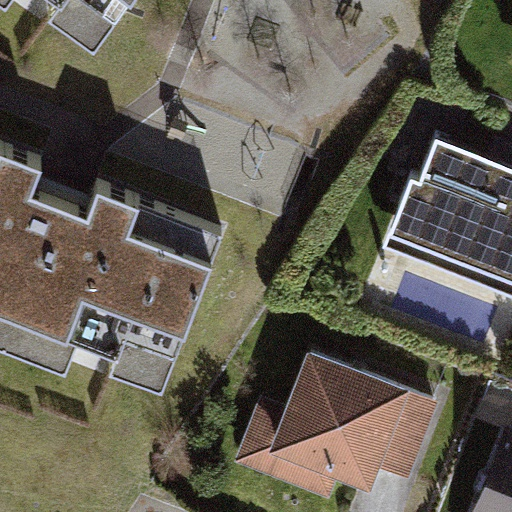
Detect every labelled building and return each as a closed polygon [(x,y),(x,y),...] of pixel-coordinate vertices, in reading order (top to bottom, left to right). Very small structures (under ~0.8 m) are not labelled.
[(53,0),(49,6),(100,43),(131,0),(53,0)] [(383,239),(511,285),(511,161),(435,131),(423,162),(414,159),(383,239)] [(42,156),(0,139),(0,331),(62,356),(72,330),(112,346),(108,356),(165,378),(225,227),(91,174),(82,197),(33,178),(42,156)] [(286,406),(256,394),(233,453),(331,491),(347,452),(408,476),(440,396),(310,345),(286,406)] [(511,511),(511,424),(504,421),(471,511),(511,511)]
